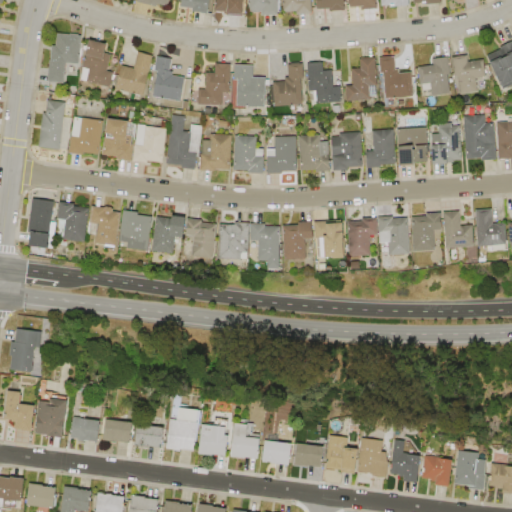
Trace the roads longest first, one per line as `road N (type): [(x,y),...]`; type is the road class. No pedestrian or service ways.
road 1 (residential): [(511,185),(255,200),(12,172)]
road 2 (residential): [(511,9),(433,32),(235,42),(159,33),(54,0)]
road 3 (secondary): [(511,309),(302,305),(57,273)]
road 4 (residential): [(449,511),(0,454)]
road 5 (secondary): [(0,293),(297,327)]
road 6 (residential): [(37,0),(0,266)]
road 7 (secondary): [(297,327),(511,331)]
